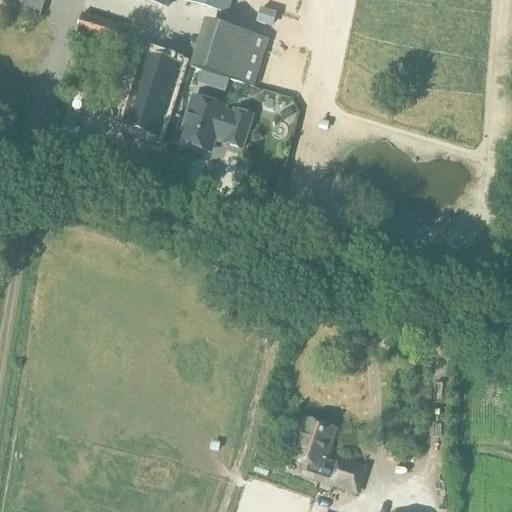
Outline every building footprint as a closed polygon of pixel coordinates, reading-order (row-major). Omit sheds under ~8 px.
[(39,0),(9,0),(7,8),(39,19),(45,2),(39,0)] [(112,16),(114,4),(94,0),(83,0),(81,10),(112,16)] [(141,0),(169,8),(171,0),(141,0)] [(230,13),(233,0),(188,0),(188,1),(230,13)] [(258,12),(256,21),(271,25),(273,16),(258,12)] [(115,45),(120,26),(82,15),(76,33),(115,45)] [(255,89),(270,39),(210,21),(195,70),(255,89)] [(18,66),(12,91),(28,95),(34,70),(18,66)] [(94,85),(85,113),(157,135),(165,107),(94,85)] [(237,106),(195,93),(181,141),(211,151),(217,131),(226,134),(223,144),(242,150),(252,117),(235,112),(237,106)] [(357,495),(365,469),(328,457),(336,432),(303,420),(290,458),(306,463),(301,477),(357,495)] [(273,462),(276,451),(260,447),(257,457),(273,462)]
